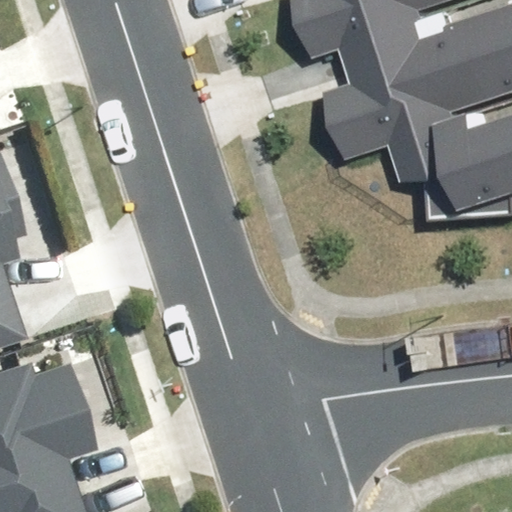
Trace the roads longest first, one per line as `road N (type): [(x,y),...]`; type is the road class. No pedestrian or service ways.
road 1 (residential): [(118,0),(251,412)]
road 2 (residential): [(251,412),(511,378)]
